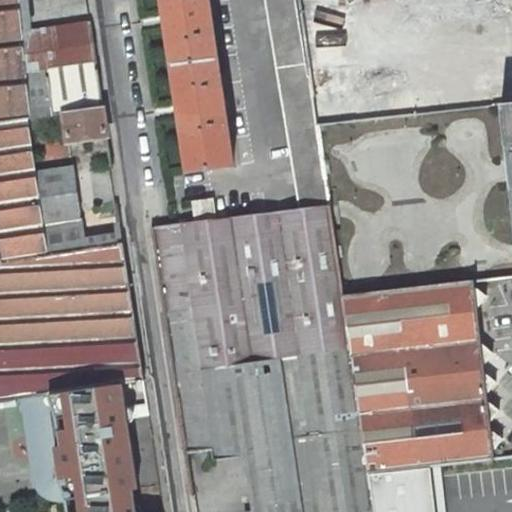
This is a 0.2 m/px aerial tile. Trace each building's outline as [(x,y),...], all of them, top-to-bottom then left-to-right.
[(0,0),(0,10),(21,8),(19,0),(0,0)] [(209,0),(162,0),(188,172),(234,165),(209,0)] [(296,0),(264,0),(299,209),(330,206),(318,125),(296,0)] [(0,120),(28,117),(52,113),(45,71),(27,73),(22,35),(21,8),(0,10),(0,120)] [(52,113),(63,112),(103,106),(91,24),(22,35),(27,73),(45,71),(52,113)] [(511,102),(501,104),(511,200),(511,102)] [(109,146),(103,106),(63,112),(69,151),(85,149),(83,137),(91,136),(94,148),(109,146)] [(0,264),(49,256),(36,172),(28,117),(0,120),(0,264)] [(36,172),(49,256),(123,244),(120,222),(114,223),(116,234),(83,239),(73,167),(36,172)] [(192,201),(195,221),(216,219),(212,199),(192,201)] [(170,224),(151,227),(164,310),(195,308),(205,369),(351,347),(344,295),(330,206),(299,209),(216,219),(195,221),(170,224)] [(122,384),(145,381),(123,244),(49,256),(0,264),(0,402),(20,399),(122,384)] [(368,473),(429,466),(495,459),(494,451),(491,428),(490,421),(488,401),(487,393),(484,372),(484,365),(481,342),(477,308),(475,286),(474,280),(344,295),(351,347),(368,473)] [(487,296),(475,286),(477,308),(487,296)] [(373,511),(368,473),(351,347),(205,369),(195,308),(164,310),(184,454),(213,451),(214,460),(247,455),(255,511),(244,511),(243,511),(373,511)] [(493,353),(481,342),(484,365),(493,353)] [(496,381),(484,372),(487,393),(496,381)] [(122,384),(20,399),(26,434),(32,433),(37,466),(31,467),(33,479),(35,485),(37,487),(40,490),(43,492),(46,494),(49,495),(51,496),(56,496),(59,496),(60,500),(66,500),(77,499),(79,511),(135,511),(133,490),(138,489),(122,384)] [(499,410),(488,401),(490,421),(499,410)] [(491,428),(494,451),(502,438),(491,428)] [(434,511),(429,466),(368,473),(373,511),(434,511)]
